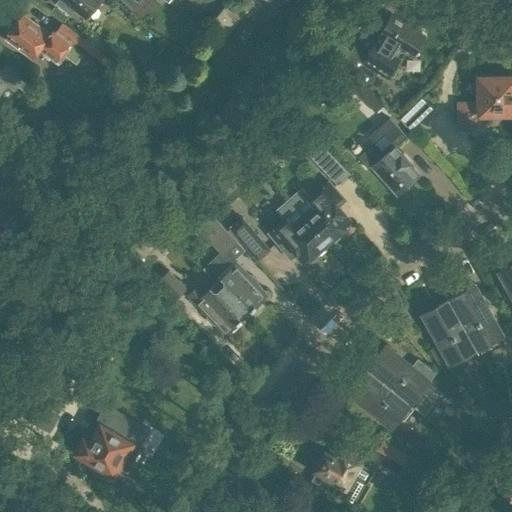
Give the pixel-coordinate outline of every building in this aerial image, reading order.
[(60,0),(58,4),(71,13),(75,7),(88,17),(100,0),(60,0)] [(116,0),(130,12),(130,11),(138,3),(134,0),(116,0)] [(138,18),(153,0),(140,0),(138,2),(138,3),(130,11),(138,18)] [(229,0),(207,29),(224,42),(254,3),(249,0),(229,0)] [(284,6),(288,0),(255,0),(268,10),(275,1),(280,5),(281,4),(284,6)] [(64,24),(68,18),(56,8),(51,14),(64,24)] [(412,56),(425,35),(393,15),(356,74),(366,84),(379,72),(387,78),(389,75),(393,76),(398,68),(395,65),(400,58),(396,56),(400,49),(412,56)] [(6,37),(7,38),(6,40),(15,47),(16,44),(24,50),(22,52),(32,59),(33,57),(35,58),(42,48),(51,54),(54,56),(59,50),(77,63),(83,54),(94,61),(100,66),(107,56),(101,52),(64,25),(57,34),(53,32),(50,35),(36,24),(34,26),(21,17),(6,37)] [(0,68),(0,92),(7,85),(6,84),(10,79),(28,95),(37,85),(10,61),(2,70),(0,68)] [(348,83),(361,98),(370,90),(356,75),(348,83)] [(511,76),(478,77),(479,107),(460,107),(460,128),(479,128),(479,115),(511,114),(511,76)] [(427,126),(437,104),(422,96),(406,110),(398,118),(411,131),(419,123),(427,126)] [(394,146),(405,136),(388,118),(368,137),(373,142),(358,156),(370,168),(372,166),(397,194),(419,174),(411,165),(412,164),(401,152),(400,153),(394,146)] [(338,185),(350,174),(320,142),(309,153),(338,185)] [(24,202),(40,185),(26,171),(10,188),(24,202)] [(320,189),(310,198),(301,188),(289,198),(304,214),(328,242),(350,223),(335,206),(337,204),(338,206),(344,201),(343,199),(344,198),(330,181),(320,189)] [(297,253),(304,262),(328,242),(304,214),(289,198),(277,209),(286,218),(269,233),(278,243),(291,259),(297,253)] [(0,225),(0,226),(8,218),(0,210),(0,225)] [(235,259),(245,250),(213,216),(200,228),(222,251),(227,251),(230,255),(221,263),(228,270),(216,281),(248,315),(269,295),(235,259)] [(258,260),(270,250),(242,217),(230,227),(258,260)] [(511,264),(499,272),(511,295),(511,264)] [(174,302),(188,289),(169,269),(155,281),(174,302)] [(248,315),(216,281),(203,293),(197,286),(187,295),(226,336),(248,315)] [(474,286),(449,300),(476,349),(478,353),(491,346),(489,342),(501,335),(502,334),(474,286)] [(476,349),(449,300),(423,314),(440,345),(431,350),(441,368),(450,363),(476,349)] [(16,323),(25,330),(35,316),(26,309),(16,323)] [(501,335),(510,350),(511,348),(511,328),(502,334),(501,335)] [(412,367),(385,346),(367,369),(410,404),(424,415),(435,402),(420,391),(435,373),(418,359),(412,367)] [(87,384),(93,374),(82,368),(76,378),(87,384)] [(392,427),(410,404),(367,369),(348,392),(392,427)] [(327,386),(320,396),(332,406),(340,395),(327,386)] [(44,407),(34,424),(50,434),(60,416),(44,407)] [(115,420),(119,413),(110,408),(106,415),(100,426),(99,425),(92,437),(88,435),(85,442),(80,443),(77,450),(78,455),(81,457),(97,466),(96,469),(97,474),(105,479),(111,477),(112,474),(113,475),(118,466),(127,471),(139,450),(130,444),(131,443),(109,431),(115,420)] [(363,427),(357,436),(371,444),(376,435),(363,427)] [(401,474),(410,456),(380,440),(371,459),(401,474)] [(312,480),(338,495),(337,496),(357,508),(370,485),(367,483),(374,471),(360,463),(361,462),(343,452),(333,446),(328,454),(325,452),(315,470),(317,472),(312,480)] [(510,491),(511,489),(511,470),(501,479),(510,491)] [(511,493),(511,492),(510,491),(499,480),(495,475),(482,490),(500,507),(511,493)]
